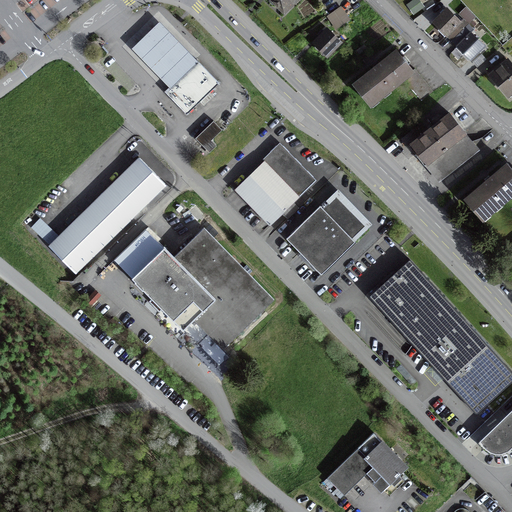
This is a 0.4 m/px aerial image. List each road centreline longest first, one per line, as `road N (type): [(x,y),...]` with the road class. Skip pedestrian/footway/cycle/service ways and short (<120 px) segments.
road 1 (residential): [(61,44),(511,505)]
road 2 (primary): [(204,0),(511,304)]
road 3 (residential): [(297,511),(8,276)]
road 4 (residential): [(377,0),(511,133)]
road 5 (track): [(160,402),(97,408),(0,441)]
